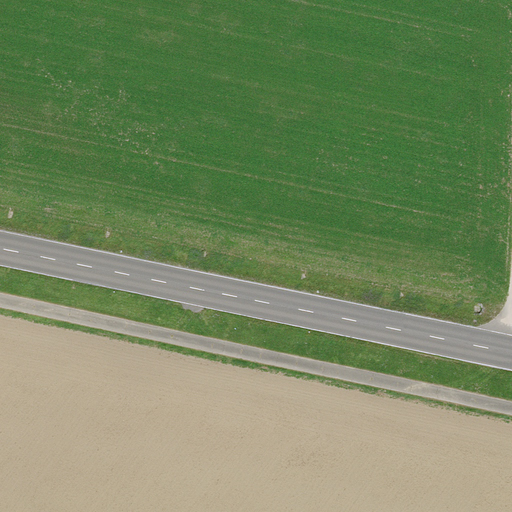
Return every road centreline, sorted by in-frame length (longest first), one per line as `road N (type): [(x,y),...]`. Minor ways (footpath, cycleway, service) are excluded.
road 1 (track): [(511,413),(0,304)]
road 2 (primary): [(0,251),(511,356)]
